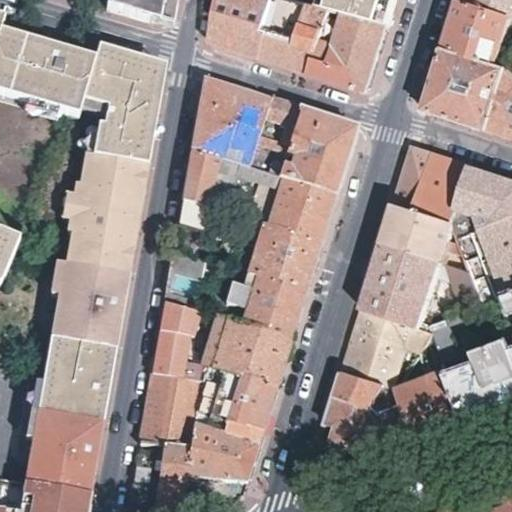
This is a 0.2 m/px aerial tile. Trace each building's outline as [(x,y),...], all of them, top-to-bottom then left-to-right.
[(111,0),(108,10),(149,23),(175,12),(177,0),(111,0)] [(218,0),(216,12),(211,42),(260,58),(311,75),(326,9),(319,8),(286,0),(218,0)] [(321,0),(319,8),(326,9),(391,25),(398,0),(321,0)] [(511,0),(462,0),(462,1),(511,17),(511,0)] [(511,64),(511,17),(462,1),(454,26),(447,50),(509,69),(511,64)] [(326,9),(311,75),(342,84),(370,93),(382,57),(391,25),(326,9)] [(175,12),(149,23),(173,30),(175,12)] [(0,288),(19,242),(0,233),(0,97),(81,121),(83,116),(105,122),(104,131),(96,130),(94,141),(89,140),(88,147),(78,145),(76,157),(84,158),(148,169),(161,96),(158,91),(154,94),(139,71),(140,66),(138,63),(101,51),(98,62),(97,65),(54,52),(52,59),(43,57),(45,49),(1,37),(5,24),(0,22),(0,288)] [(54,52),(45,49),(43,57),(52,59),(54,52)] [(509,69),(447,50),(437,83),(428,112),(455,121),(490,132),(509,69)] [(165,71),(138,63),(140,66),(158,91),(161,96),(165,71)] [(158,91),(140,66),(139,71),(154,94),(158,91)] [(511,70),(509,69),(490,132),(511,139),(511,70)] [(251,173),(271,104),(235,92),(205,82),(201,105),(193,154),(251,173)] [(314,118),(271,104),(251,173),(336,199),(347,164),(357,132),(314,118)] [(455,223),(472,167),(456,162),(423,152),(415,150),(406,177),(397,206),(455,223)] [(336,199),(251,173),(193,154),(191,161),(187,182),(184,202),(249,224),(321,247),(328,222),(336,199)] [(120,322),(123,306),(119,305),(120,298),(126,298),(135,248),(128,247),(131,229),(137,230),(148,169),(84,158),(79,188),(74,187),(72,200),(64,199),(60,224),(70,226),(68,242),(70,243),(65,269),(55,268),(49,301),(57,303),(26,486),(27,487),(90,498),(92,499),(97,470),(95,470),(98,454),(91,452),(92,445),(101,446),(107,411),(91,408),(93,398),(107,400),(110,384),(111,385),(122,322),(120,322)] [(511,179),(498,175),(472,167),(455,223),(459,235),(472,232),(469,223),(478,220),(481,228),(511,218),(511,179)] [(450,236),(455,223),(397,206),(391,224),(385,246),(452,267),(471,267),(466,252),(459,255),(458,258),(455,262),(448,260),(450,255),(453,247),(439,242),(441,233),(450,236)] [(511,218),(481,228),(472,232),(459,235),(466,252),(471,267),(485,302),(492,300),(506,294),(511,292),(511,218)] [(472,232),(481,228),(478,220),(469,223),(472,232)] [(313,270),(321,247),(249,224),(247,232),(260,236),(250,277),(260,280),(306,295),(313,270)] [(136,239),(137,230),(131,229),(128,247),(135,248),(136,239)] [(452,267),(385,246),(374,280),(364,312),(429,339),(435,342),(431,329),(426,331),(421,327),(441,275),(453,279),(461,310),(485,302),(471,267),(452,267)] [(237,272),(175,253),(171,276),(165,305),(196,314),(204,270),(235,279),(237,272)] [(298,319),(306,295),(260,280),(254,296),(234,289),(227,307),(249,314),(243,329),(291,343),(298,319)] [(511,292),(506,294),(511,308),(511,351),(509,344),(476,355),(479,365),(449,376),(466,421),(476,417),(511,402),(511,292)] [(184,312),(165,309),(162,326),(181,329),(184,312)] [(429,339),(364,312),(355,341),(345,373),(393,388),(395,382),(406,346),(420,353),(429,339)] [(443,360),(444,363),(459,357),(452,337),(468,331),(463,318),(431,329),(435,342),(443,360)] [(286,359),(291,343),(243,329),(219,321),(204,369),(209,371),(222,375),(276,391),(286,359)] [(181,329),(162,326),(160,334),(180,337),(181,329)] [(153,377),(184,383),(192,340),(180,337),(160,334),(159,343),(153,377)] [(437,432),(466,421),(449,376),(444,363),(443,360),(410,371),(401,385),(398,390),(414,441),(437,432)] [(209,371),(204,369),(200,368),(196,385),(205,387),(209,371)] [(393,388),(345,373),(332,414),(328,426),(340,430),(335,447),(339,451),(345,454),(359,448),(364,460),(378,455),(414,441),(398,390),(393,388)] [(268,417),(276,391),(222,375),(210,419),(262,436),(268,417)] [(205,387),(196,385),(184,383),(153,377),(147,412),(141,446),(165,450),(192,455),(198,416),(205,387)] [(108,406),(109,401),(107,400),(93,398),(91,408),(107,411),(108,406)] [(254,462),(262,436),(210,419),(198,416),(192,455),(190,468),(198,470),(246,485),(254,462)] [(92,445),(91,452),(98,454),(100,454),(100,450),(101,446),(92,445)] [(190,468),(192,455),(165,450),(164,455),(140,451),(137,464),(134,486),(156,489),(162,490),(186,494),(187,486),(190,468)] [(195,486),(198,470),(190,468),(187,486),(195,486)] [(156,489),(134,486),(131,501),(154,504),(156,489)] [(87,511),(90,498),(27,487),(22,511),(16,511),(0,509),(0,511),(87,511)] [(183,511),(186,494),(162,490),(157,511),(183,511)] [(511,511),(511,498),(507,501),(509,507),(495,511),(511,511)]
